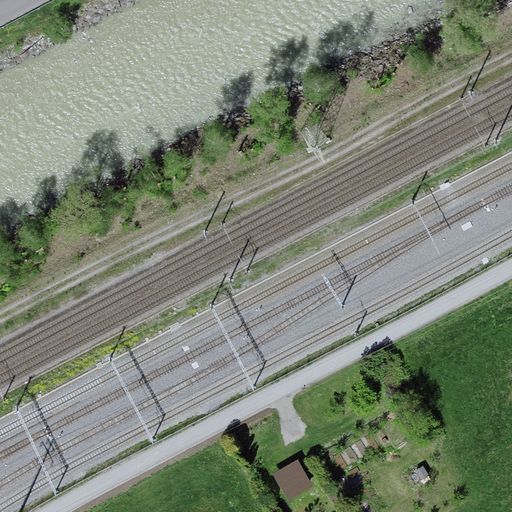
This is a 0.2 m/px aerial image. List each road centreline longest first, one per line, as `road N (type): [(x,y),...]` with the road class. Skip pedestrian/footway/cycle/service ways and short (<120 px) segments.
road 1 (track): [(0,324),(511,59)]
road 2 (unclassified): [(50,511),(511,267)]
